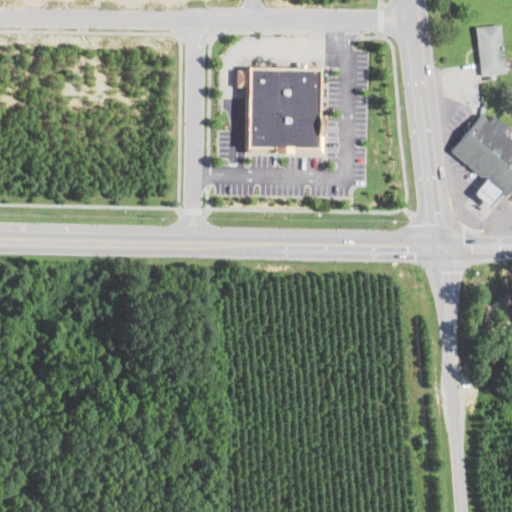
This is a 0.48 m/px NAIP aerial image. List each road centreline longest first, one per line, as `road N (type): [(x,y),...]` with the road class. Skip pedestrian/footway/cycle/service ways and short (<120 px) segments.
road 1 (residential): [(459,511),(440,244)]
road 2 (primary): [(193,239),(440,244)]
road 3 (residential): [(440,244),(408,0)]
road 4 (primary): [(0,235),(193,239)]
